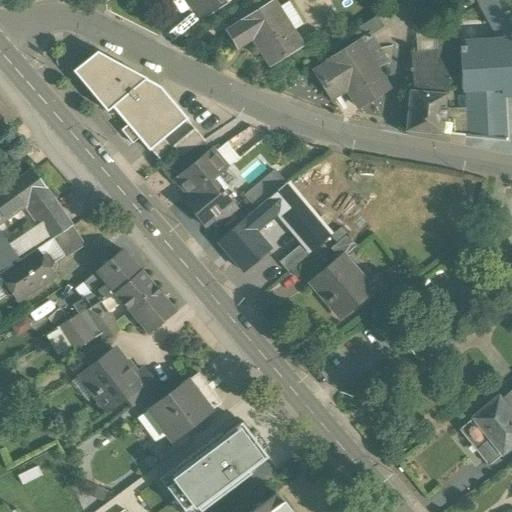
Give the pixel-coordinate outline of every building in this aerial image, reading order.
[(220,0),(187,0),(198,15),(220,0)] [(511,47),(511,41),(488,0),(474,0),(502,48),(511,47)] [(271,3),(225,31),(235,47),(250,38),(267,65),(297,46),(271,3)] [(376,17),(352,32),(358,42),(367,36),(368,37),(381,28),(376,17)] [(368,37),(367,36),(358,42),(357,42),(374,69),(385,62),(368,37)] [(357,42),(327,61),(328,62),(314,71),(324,86),(322,87),(330,100),(346,90),(357,108),(387,90),(374,69),(357,42)] [(511,47),(502,48),(464,51),(464,48),(460,48),(460,51),(461,77),(462,90),(465,90),(503,90),(504,97),(511,96),(511,47)] [(460,51),(410,54),(412,94),(442,97),(441,79),(461,77),(460,51)] [(144,81),(96,53),(73,72),(107,112),(113,107),(144,81)] [(144,81),(113,107),(126,123),(120,128),(130,141),(137,136),(149,151),(187,119),(159,88),(144,81)] [(503,90),(465,90),(467,138),(506,142),(504,97),(503,90)] [(412,94),(409,94),(406,132),(441,136),(442,123),(444,123),(444,121),(444,112),(442,111),(442,97),(412,94)] [(452,123),(444,121),(444,123),(442,123),(441,136),(453,137),(452,123)] [(194,129),(173,147),(181,157),(203,143),(204,142),(194,129)] [(228,142),(218,148),(226,164),(236,159),(228,142)] [(203,143),(182,157),(191,167),(210,151),(203,143)] [(191,167),(171,184),(173,186),(178,182),(191,197),(216,176),(217,177),(225,170),(210,151),(191,167)] [(181,157),(161,171),(171,184),(191,167),(182,157),(181,157)] [(31,172),(0,193),(0,220),(29,199),(44,189),(31,172)] [(275,172),(244,199),(254,210),(265,201),(285,184),(275,172)] [(191,197),(183,204),(202,227),(212,219),(216,224),(235,208),(216,185),(220,181),(217,177),(216,176),(191,197)] [(285,184),(265,201),(275,212),(287,226),(307,209),(285,184)] [(44,189),(29,199),(36,208),(51,198),(44,189)] [(51,198),(36,208),(41,223),(60,210),(51,198)] [(254,210),(243,219),(249,227),(256,222),(259,226),(275,212),(265,201),(254,210)] [(330,236),(307,209),(287,226),(310,253),(330,236)] [(60,210),(41,223),(52,238),(53,239),(71,226),(60,210)] [(243,219),(216,242),(242,272),(269,250),(249,227),(243,219)] [(43,225),(9,248),(18,261),(52,238),(43,225)] [(53,239),(0,274),(0,299),(5,297),(12,296),(14,295),(18,301),(53,278),(49,271),(50,270),(53,264),(63,257),(65,259),(85,246),(71,226),(53,239)] [(9,248),(0,234),(0,272),(18,261),(9,248)] [(347,235),(330,249),(339,260),(343,257),(345,259),(358,248),(347,235)] [(295,244),(276,260),(287,273),(306,257),(295,244)] [(122,250),(95,272),(113,294),(140,271),(122,250)] [(339,260),(311,284),(328,304),(334,299),(345,312),(371,290),(345,259),(343,257),(339,260)] [(173,313),(140,271),(113,294),(120,303),(147,335),(173,313)] [(113,294),(85,311),(91,320),(105,312),(106,313),(120,303),(113,294)] [(91,320),(85,311),(77,316),(91,339),(94,344),(103,339),(91,320)] [(105,312),(91,320),(103,339),(107,345),(120,336),(106,313),(105,312)] [(73,351),(91,339),(77,316),(59,327),(73,351)] [(113,350),(96,363),(99,368),(87,378),(96,390),(93,393),(94,394),(89,397),(91,399),(95,396),(107,411),(125,398),(122,393),(138,382),(136,380),(113,350)] [(146,372),(136,380),(138,382),(122,393),(125,398),(133,407),(158,388),(146,372)] [(219,406),(197,376),(147,413),(165,437),(169,443),(183,432),(219,406)] [(511,393),(503,401),(511,411),(511,393)] [(501,397),(461,430),(491,467),(511,449),(511,411),(503,401),(501,397)] [(166,489),(184,511),(186,511),(193,507),(196,511),(204,511),(251,477),(248,473),(267,458),(240,424),(223,437),(221,434),(169,474),(175,482),(166,489)] [(165,437),(147,450),(158,466),(191,442),(183,432),(169,443),(165,437)] [(82,493),(102,502),(106,493),(87,483),(82,493)] [(279,511),(269,498),(250,511),(287,511),(286,510),(283,511),(279,511)]
